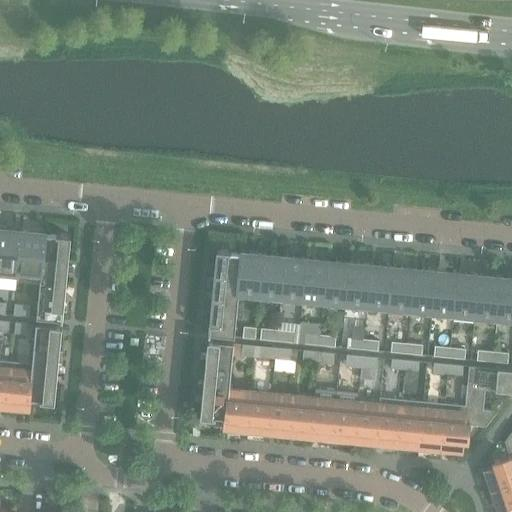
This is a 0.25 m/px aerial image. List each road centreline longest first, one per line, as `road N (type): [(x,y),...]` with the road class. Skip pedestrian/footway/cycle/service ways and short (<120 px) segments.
road 1 (secondary): [(184,0),(511,33)]
road 2 (residential): [(511,237),(188,204)]
road 3 (residential): [(432,511),(379,484),(158,458)]
road 4 (residential): [(106,195),(83,452)]
road 5 (residential): [(158,458),(188,204)]
